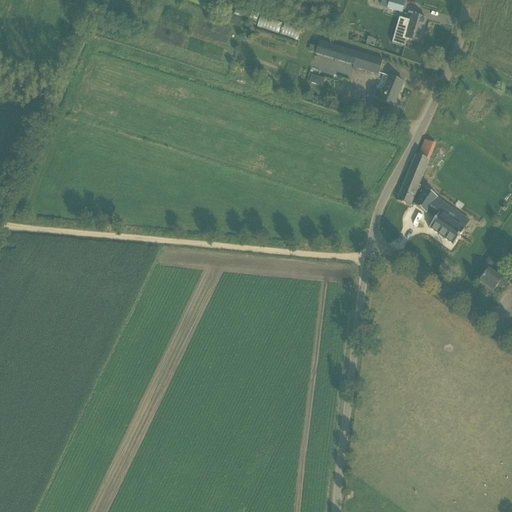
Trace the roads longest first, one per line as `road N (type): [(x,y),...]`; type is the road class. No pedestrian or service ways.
road 1 (track): [(366,261),(18,229)]
road 2 (unclassified): [(337,511),(370,243)]
road 3 (unclassified): [(370,243),(386,193),(451,64),(466,0)]
road 4 (unclassified): [(511,338),(388,247),(370,243)]
